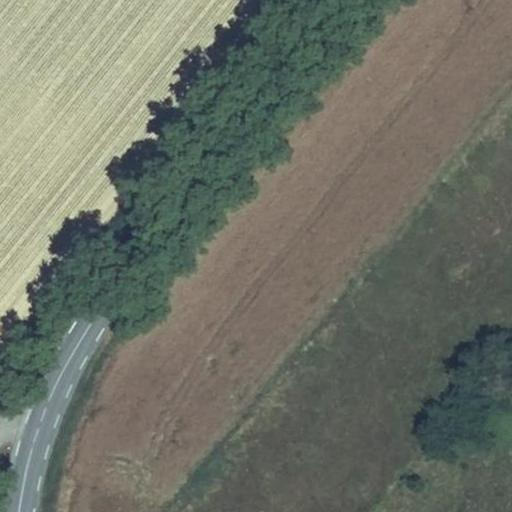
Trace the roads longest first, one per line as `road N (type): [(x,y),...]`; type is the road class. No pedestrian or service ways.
road 1 (secondary): [(21,511),(31,448),(57,381),(123,275),(340,0)]
road 2 (track): [(0,342),(268,0)]
